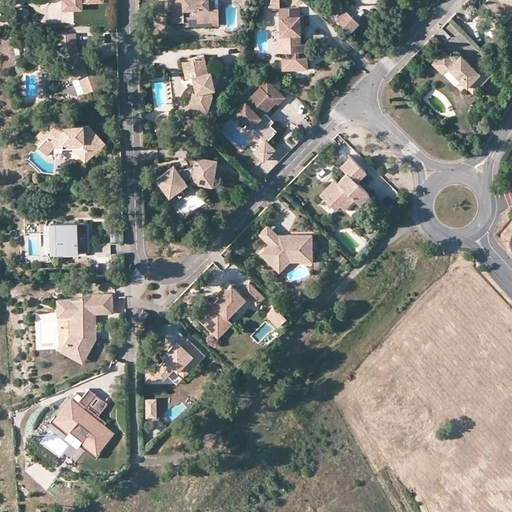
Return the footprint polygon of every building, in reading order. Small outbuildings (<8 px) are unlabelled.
[(61,0),(62,10),(82,9),(82,2),(103,1),(103,0),(61,0)] [(168,0),(169,1),(171,1),(172,9),(172,21),(184,20),(184,18),(197,18),(197,21),(219,21),(218,7),(208,8),(208,0),(168,0)] [(511,0),(485,0),(484,2),(503,22),(511,12),(511,0)] [(299,6),(279,7),(280,31),(280,44),(286,44),(300,44),(300,33),(299,25),(303,25),(303,15),(299,15),(299,6)] [(345,10),(336,19),(349,32),(358,22),(345,10)] [(470,18),(462,25),(472,35),(479,28),(470,18)] [(286,51),(286,44),(280,44),(280,31),(276,31),(277,51),(286,51)] [(65,56),(73,77),(78,75),(85,93),(105,85),(95,59),(88,62),(84,52),(80,53),(76,43),(76,33),(55,34),(56,44),(66,43),(70,54),(65,56)] [(304,43),(300,44),(286,44),(286,51),(293,51),(293,57),(281,57),(281,69),(307,68),(306,56),(298,57),(298,50),(304,50),(304,43)] [(479,61),(473,67),(460,54),(454,61),(444,51),(432,63),(443,73),(448,67),(467,86),(473,79),(479,85),(491,73),(479,61)] [(186,58),(189,71),(193,70),(194,75),(192,76),(196,92),(193,92),(188,105),(207,111),(212,95),(211,89),(214,88),(210,71),(207,72),(203,54),(186,58)] [(70,79),(73,77),(65,56),(62,57),(70,79)] [(190,77),(189,71),(186,58),(181,59),(185,78),(190,77)] [(473,92),(479,85),(473,79),(467,86),(473,92)] [(267,80),(236,112),(251,127),(252,126),(261,117),(258,114),(261,112),(263,114),(275,102),(277,104),(284,97),(267,80)] [(270,117),(265,113),(263,114),(261,112),(258,114),(261,117),(252,126),(265,139),(267,141),(277,130),(270,124),(266,121),(270,117)] [(167,117),(153,120),(155,130),(170,126),(167,117)] [(62,127),(62,122),(48,123),(37,136),(43,142),(38,147),(47,155),(54,147),(63,147),(63,149),(73,149),(86,148),(87,150),(100,138),(89,126),(74,127),(62,127)] [(105,144),(100,138),(87,150),(86,148),(73,149),(85,163),(105,144)] [(265,139),(254,151),(263,160),(275,148),(267,141),(265,139)] [(202,161),(203,157),(194,156),(192,166),(186,166),(185,166),(184,166),(183,167),(182,167),(177,170),(173,165),(156,177),(168,195),(186,182),(183,178),(187,176),(190,176),(190,181),(198,183),(199,178),(212,180),(214,163),(202,161)] [(323,194),(321,196),(323,198),(334,209),(338,204),(343,208),(353,198),(358,203),(368,193),(355,181),(365,171),(349,156),(339,166),(346,172),(337,181),(334,178),(321,191),(323,194)] [(329,213),(334,209),(323,198),(319,203),(329,213)] [(353,198),(343,208),(351,217),(361,206),(358,203),(353,198)] [(55,232),(56,252),(88,251),(87,222),(50,223),(51,230),(53,232),(55,232)] [(269,244),(278,235),(267,224),(258,233),(269,244)] [(281,234),(278,235),(269,244),(260,253),(273,266),(278,261),(281,264),(288,257),(300,257),(300,254),(312,254),(312,234),(284,234),(284,238),(281,238),(281,234)] [(288,257),(281,264),(278,261),(273,266),(279,272),(289,261),(312,261),(312,254),(300,254),(300,257),(288,257)] [(346,260),(341,255),(337,258),(343,264),(346,260)] [(249,282),(241,290),(253,301),(255,299),(258,303),(264,297),(249,282)] [(245,298),(231,285),(224,291),(219,297),(212,304),(205,311),(200,306),(192,313),(215,335),(224,325),(222,322),(226,317),(245,298)] [(219,297),(224,291),(221,288),(216,293),(219,297)] [(92,312),(95,312),(112,312),(112,293),(89,294),(89,298),(82,298),(62,299),(62,316),(76,315),(76,319),(70,319),(71,333),(65,344),(78,352),(82,345),(90,349),(96,338),(95,319),(92,319),(92,312)] [(207,298),(200,306),(205,311),(212,304),(207,298)] [(148,312),(143,310),(138,319),(144,321),(148,312)] [(285,316),(282,313),(276,320),(279,323),(285,316)] [(222,322),(224,325),(215,335),(217,337),(232,323),(226,317),(222,322)] [(181,345),(173,345),(162,356),(166,359),(158,367),(146,367),(146,379),(164,379),(175,368),(180,367),(184,363),(191,369),(204,355),(187,338),(182,343),(181,345)] [(83,362),(90,349),(82,345),(78,352),(65,344),(61,351),(83,362)] [(184,376),(191,369),(184,363),(180,367),(175,368),(184,376)] [(85,406),(94,394),(88,388),(78,401),(85,406)] [(100,423),(101,424),(103,421),(91,412),(101,399),(94,394),(85,406),(78,401),(75,404),(83,410),(95,419),(92,423),(97,427),(100,423)] [(145,398),(145,418),(155,418),(155,398),(145,398)] [(97,427),(92,423),(95,419),(83,410),(75,404),(70,400),(55,419),(68,430),(70,431),(73,431),(81,437),(81,441),(96,452),(112,433),(100,423),(97,427)] [(83,441),(81,441),(81,437),(73,431),(70,431),(68,430),(63,435),(78,447),(83,441)]
